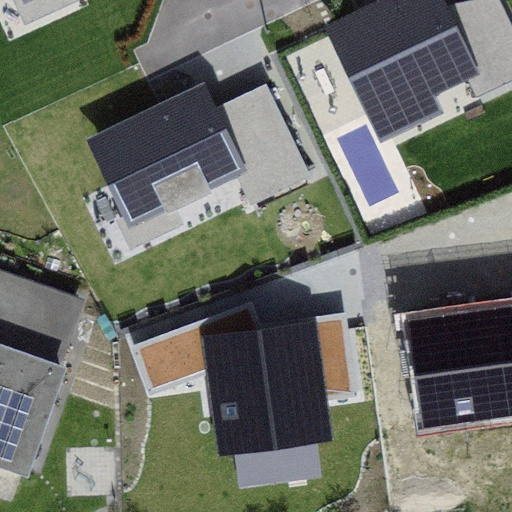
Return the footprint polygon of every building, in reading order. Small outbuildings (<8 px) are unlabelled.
[(446,0),(370,0),(323,22),(380,140),(445,110),(436,91),(467,77),(476,94),(511,76),(511,26),(499,0),(447,0),(446,0)] [(243,169),(204,88),(93,141),(132,222),(243,169)] [(0,496),(9,499),(75,319),(0,291),(0,496)] [(511,412),(511,310),(411,324),(424,425),(511,412)] [(311,326),(208,340),(224,449),(326,435),(311,326)]
